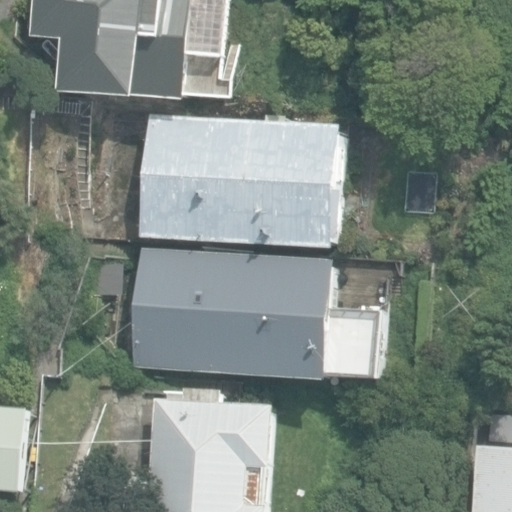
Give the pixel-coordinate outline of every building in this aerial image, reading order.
[(149,99),(196,104),(207,0),(45,0),(42,40),(73,44),(68,95),(149,103),(149,99)] [(149,240),(351,256),(360,132),(356,132),(158,117),(149,240)] [(140,256),(133,368),(394,385),(398,314),(347,311),(350,270),(140,256)] [(282,511),(283,511),(259,509),(262,471),(284,473),(289,411),(232,406),(233,392),(195,390),(194,403),(164,401),(158,480),(133,478),(130,511),(282,511)] [(0,493),(33,497),(42,413),(0,407),(0,493)] [(469,511),(511,511),(511,439),(475,437),(469,511)]
